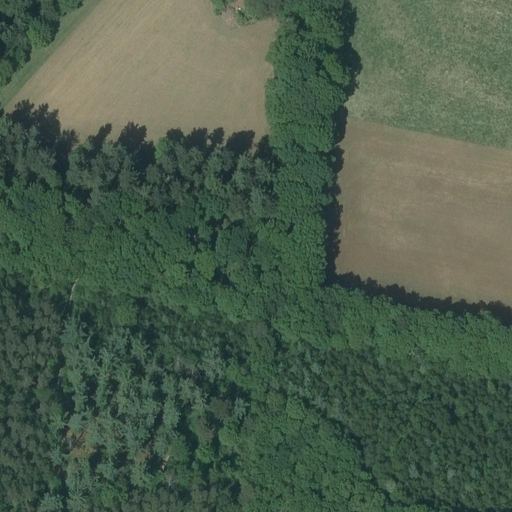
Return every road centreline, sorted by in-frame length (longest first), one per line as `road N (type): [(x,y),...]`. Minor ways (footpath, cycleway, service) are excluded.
road 1 (track): [(511,346),(268,295)]
road 2 (track): [(85,255),(268,295)]
